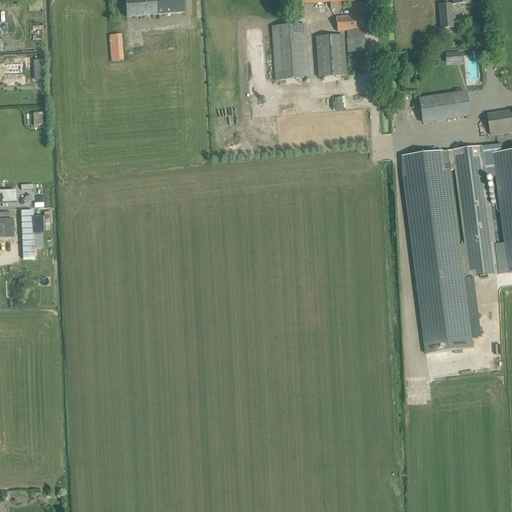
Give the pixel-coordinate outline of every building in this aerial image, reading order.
[(183,13),(182,3),(182,0),(125,0),(126,17),(183,13)] [(356,2),(355,0),(301,0),(302,5),(329,3),(330,10),(341,9),(340,3),(356,2)] [(42,2),(29,3),(29,11),(43,10),(42,2)] [(441,29),(453,29),(451,5),(439,6),(441,29)] [(363,30),(371,30),(370,16),(336,18),(337,32),(346,32),(347,39),(346,39),(347,53),(365,51),(363,30)] [(478,18),(472,18),(470,20),(470,27),(478,26),(478,18)] [(272,29),(275,82),(309,80),(306,27),(272,29)] [(111,61),(123,60),(121,34),(109,35),(111,61)] [(346,76),(344,35),(315,37),(318,78),(346,76)] [(446,55),(446,63),(455,62),(454,62),(456,60),(455,54),(446,55)] [(42,68),(41,61),(33,61),(34,69),(42,68)] [(28,108),(26,73),(12,74),(14,108),(28,108)] [(423,123),(469,116),(466,92),(419,99),(423,123)] [(511,111),(488,115),(491,136),(511,133),(511,111)] [(470,279),(500,275),(488,178),(496,177),(510,274),(511,273),(511,151),(502,153),(501,145),(494,146),(483,147),(453,150),(453,151),(444,152),(443,152),(403,157),(403,177),(426,355),(473,349),(450,171),(455,170),(454,165),(455,165),(470,279)] [(34,147),(34,163),(47,162),(47,146),(34,147)] [(12,190),(33,189),(32,164),(11,165),(12,190)] [(0,203),(17,203),(16,191),(0,191),(0,203)] [(33,211),(21,211),(23,259),(35,259),(35,250),(34,235),(33,211)]
